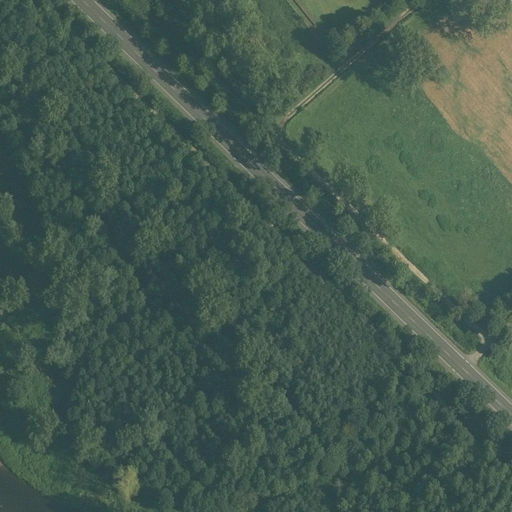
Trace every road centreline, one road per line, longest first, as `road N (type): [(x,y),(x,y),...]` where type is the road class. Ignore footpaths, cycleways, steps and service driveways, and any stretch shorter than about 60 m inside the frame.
road 1 (track): [(426,392),(309,272),(270,219),(35,0)]
road 2 (secondary): [(462,369),(81,0)]
road 3 (track): [(132,0),(489,342)]
road 4 (track): [(425,0),(270,131)]
road 5 (track): [(511,482),(426,392)]
